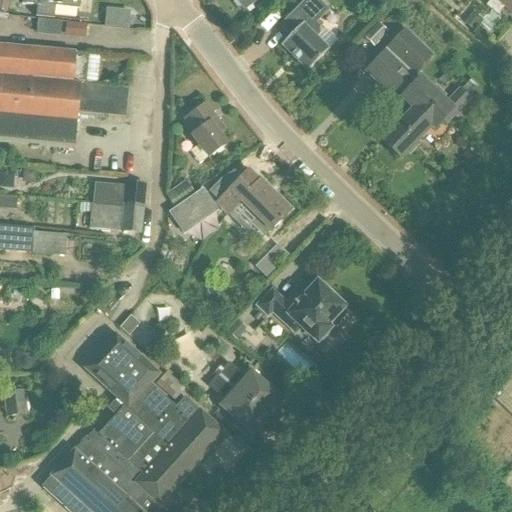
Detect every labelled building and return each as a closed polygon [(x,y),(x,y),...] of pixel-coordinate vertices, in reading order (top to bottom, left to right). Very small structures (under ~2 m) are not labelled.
[(78,10),(79,0),(21,0),(21,5),(36,7),(34,18),(54,20),(55,8),(78,10)] [(229,0),(230,0),(231,0),(235,0),(236,2),(235,2),(243,13),(257,3),(254,0),(229,0)] [(307,73),(328,52),(315,39),(319,36),(319,28),(315,25),(328,12),(315,0),(307,0),(280,28),(290,37),(281,47),(307,73)] [(490,11),(499,0),(488,0),(484,6),(490,11)] [(511,0),(499,0),(490,11),(490,12),(495,15),(502,7),(511,16),(511,0)] [(472,12),(463,23),(473,32),(482,21),(472,12)] [(66,24),(65,37),(85,39),(86,25),(66,24)] [(373,48),(387,33),(377,24),(364,39),(373,48)] [(431,92),(418,80),(415,77),(432,58),(416,44),(404,33),(366,74),(410,115),(382,145),(399,160),(405,153),(409,157),(421,145),(417,141),(430,127),(434,130),(442,122),(445,126),(469,101),(467,100),(478,88),(471,80),(460,92),(459,91),(445,105),(441,101),(445,97),(435,88),(431,92)] [(0,143),(4,87),(37,90),(32,161),(62,163),(63,153),(73,154),(74,147),(98,149),(102,92),(98,92),(98,86),(103,86),(105,56),(0,47),(0,143)] [(199,166),(208,159),(225,146),(216,134),(221,130),(204,106),(185,120),(195,134),(192,137),(198,146),(189,152),(199,166)] [(248,172),(216,204),(227,215),(239,203),(258,221),(256,224),(266,234),(269,232),(270,232),(289,212),(259,183),(258,183),(248,172)] [(173,207),(194,193),(185,181),(166,195),(173,207)] [(143,210),(146,185),(124,183),(124,187),(96,184),(94,205),(143,210)] [(203,191),(169,215),(183,235),(217,211),(203,191)] [(0,209),(16,211),(17,200),(0,197),(0,209)] [(143,210),(94,205),(90,205),(88,231),(141,236),(143,210)] [(0,252),(30,256),(65,258),(66,236),(32,234),(33,231),(0,227),(0,252)] [(114,255),(100,260),(104,271),(118,265),(114,255)] [(331,299),(317,286),(304,300),(303,299),(294,307),(293,305),(290,308),(293,310),(292,312),(271,292),(256,308),(267,318),(272,314),(295,336),(301,329),(316,344),(317,343),(319,344),(320,342),(322,344),(329,336),(327,333),(329,331),(327,330),(329,327),(329,326),(336,318),(340,322),(347,314),(340,307),(342,305),(333,297),(331,299)] [(129,338),(139,325),(130,317),(119,329),(129,338)] [(175,408),(151,387),(161,375),(115,334),(82,370),(115,401),(105,411),(114,419),(91,444),(85,439),(41,489),(66,511),(178,511),(172,506),(167,511),(165,511),(159,506),(223,435),(184,399),(175,408)] [(307,378),(314,365),(295,354),(287,367),(307,378)] [(18,360),(18,371),(29,371),(29,361),(18,360)] [(242,378),(226,363),(206,386),(222,401),(217,407),(232,421),(230,423),(244,435),(246,433),(250,436),(258,427),(265,433),(279,417),(272,411),(281,401),(248,372),(242,378)] [(6,419),(27,415),(23,392),(2,394),(6,419)]
